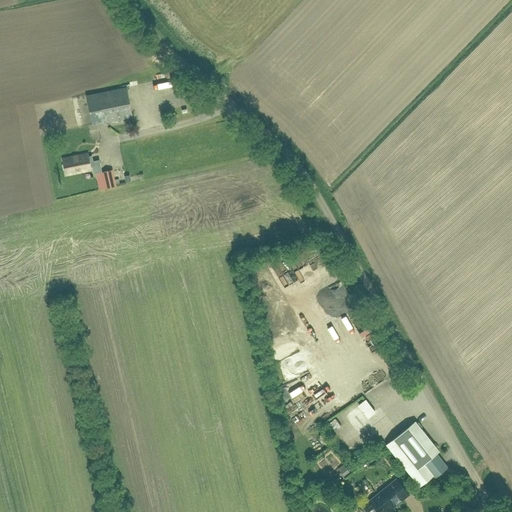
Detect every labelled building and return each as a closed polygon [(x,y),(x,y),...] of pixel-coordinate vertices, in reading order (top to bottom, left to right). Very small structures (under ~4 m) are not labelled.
[(92,125),(132,117),(126,87),(86,95),(92,125)] [(65,175),(90,170),(87,153),(62,158),(65,175)] [(92,155),(88,156),(90,167),(92,167),(93,174),(102,172),(99,159),(93,161),(92,155)] [(112,171),(103,172),(107,189),(115,187),(112,171)] [(317,292),(309,296),(312,303),(321,298),(317,292)] [(338,316),(333,318),(338,328),(343,326),(338,316)] [(361,334),(367,344),(375,339),(369,330),(361,334)] [(310,349),(311,356),(328,353),(327,347),(310,349)] [(285,379),(306,372),(303,365),(287,371),(286,367),(288,366),(286,360),(280,362),(285,379)] [(368,385),(370,390),(386,381),(382,373),(374,378),(376,381),(368,385)] [(307,383),(314,378),(311,374),(303,379),(307,383)] [(361,411),(366,417),(374,411),(365,400),(358,405),(362,410),(361,411)] [(414,421),(385,444),(419,486),(432,475),(434,477),(447,467),(436,453),(438,451),(414,421)] [(395,505),(408,494),(395,478),(362,505),(362,507),(365,510),(367,511),(373,506),(377,511),(389,511),(393,509),(391,506),(394,504),(395,505)]
